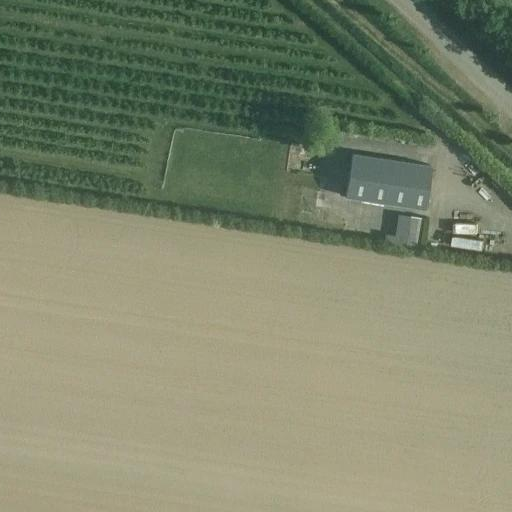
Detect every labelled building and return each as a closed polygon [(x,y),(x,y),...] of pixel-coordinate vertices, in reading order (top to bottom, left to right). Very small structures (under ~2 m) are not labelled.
[(331,129),(329,140),(340,142),(341,131),(331,129)] [(309,169),(310,152),(283,150),(282,167),(309,169)] [(351,153),(345,196),(424,208),(430,165),(351,153)] [(407,229),(405,241),(418,243),(420,231),(422,218),(409,216),(407,229)] [(447,242),(470,243),(471,219),(448,218),(447,242)]
